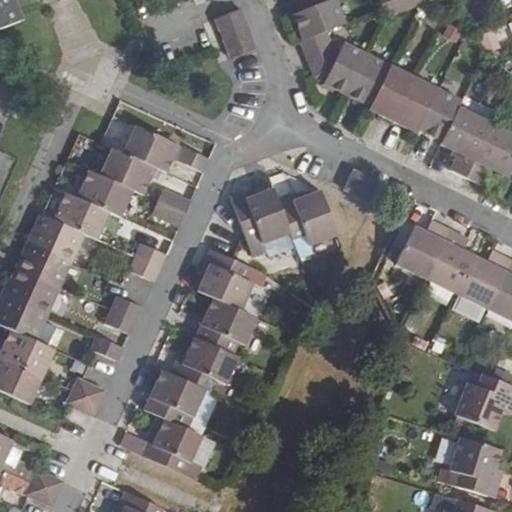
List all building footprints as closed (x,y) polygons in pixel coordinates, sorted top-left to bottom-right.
[(0,0),(0,31),(23,23),(13,0),(0,0)] [(337,0),(334,0),(293,16),(303,43),(327,32),(347,24),(337,0)] [(425,0),(379,0),(384,10),(387,19),(423,7),(428,5),(425,0)] [(511,8),(511,0),(497,0),(502,12),(511,8)] [(242,10),(215,20),(230,59),(257,50),(242,10)] [(465,16),(459,23),(469,31),(474,25),(465,16)] [(336,92),(346,97),(370,108),(379,113),(377,116),(392,123),(407,131),(409,128),(419,133),(441,144),(459,107),(462,101),(440,90),(415,78),(391,66),(368,55),(345,43),(338,58),(327,32),(303,43),(300,44),(314,78),(325,84),(325,86),(327,87),(336,92)] [(493,125),(459,107),(441,144),(440,145),(458,154),(449,171),(466,179),(493,125)] [(511,171),(511,133),(493,125),(466,179),(482,187),(491,170),(508,179),(510,175),(511,171)] [(136,127),(123,156),(157,170),(164,173),(168,175),(181,147),(136,127)] [(184,148),(177,162),(198,172),(204,174),(211,160),(184,148)] [(112,151),(100,178),(133,192),(145,197),(151,183),(157,170),(123,156),(112,151)] [(164,173),(157,170),(151,183),(158,185),(164,173)] [(343,191),(367,202),(377,181),(353,171),(343,191)] [(89,173),(81,191),(76,200),(111,216),(121,220),(133,192),(100,178),(89,173)] [(291,197),(281,174),(269,179),(273,190),(278,202),(291,197)] [(81,191),(75,187),(70,197),(76,200),(81,191)] [(186,199),(165,190),(159,204),(185,215),(192,203),(186,199)] [(244,195),(231,200),(245,239),(250,250),(292,235),(278,202),(273,190),(258,195),(246,200),(244,195)] [(256,191),(244,195),(246,200),(258,195),(256,191)] [(291,197),(278,202),(292,235),(295,242),(302,259),(312,256),(309,248),(337,238),(328,214),(321,192),(307,197),(293,202),(291,197)] [(304,192),(291,197),(293,202),(307,197),(304,192)] [(65,195),(57,213),(52,223),(85,237),(98,243),(111,216),(76,200),(70,197),(65,195)] [(159,204),(152,216),(174,226),(180,229),(185,215),(159,204)] [(57,213),(50,210),(46,220),(52,223),(57,213)] [(40,217),(28,245),(73,265),(85,237),(52,223),(46,220),(42,218),(40,217)] [(438,224),(432,221),(426,233),(433,236),(438,224)] [(415,228),(396,266),(427,281),(451,231),(438,224),(433,236),(426,233),(415,228)] [(465,237),(451,231),(427,281),(456,296),(475,256),(465,251),(459,248),(465,237)] [(470,240),(465,237),(459,248),(465,251),(470,240)] [(28,245),(16,271),(61,291),(73,265),(28,245)] [(141,245),(134,259),(129,272),(141,279),(153,251),(141,245)] [(161,254),(153,251),(141,279),(155,284),(168,258),(161,254)] [(205,275),(204,277),(197,292),(213,300),(242,312),(253,286),(260,289),(266,277),(259,273),(231,260),(211,251),(205,262),(211,265),(205,275)] [(499,254),(493,251),(487,262),(493,265),(499,254)] [(487,262),(475,256),(456,296),(487,311),(511,260),(499,254),(493,265),(487,262)] [(511,260),(487,311),(511,323),(511,260)] [(211,265),(205,262),(199,274),(204,277),(205,275),(211,265)] [(16,271),(11,282),(4,298),(49,317),(61,291),(16,271)] [(11,282),(7,281),(0,294),(0,296),(4,298),(11,282)] [(383,283),(374,288),(382,303),(391,298),(383,283)] [(486,311),(458,297),(451,310),(479,324),(486,311)] [(0,305),(0,327),(6,330),(11,332),(37,344),(47,348),(56,329),(46,324),(49,317),(4,298),(0,305)] [(109,312),(105,323),(118,330),(130,304),(117,298),(109,312)] [(242,312),(213,300),(195,339),(234,356),(240,344),(245,346),(258,320),(242,312)] [(143,310),(130,304),(118,330),(125,334),(131,337),(143,310)] [(11,332),(0,355),(0,360),(43,380),(56,352),(47,348),(37,344),(11,332)] [(97,338),(91,351),(95,353),(119,364),(125,351),(118,347),(97,338)] [(194,339),(188,352),(183,365),(178,363),(161,355),(155,369),(162,372),(171,376),(206,392),(210,393),(216,382),(225,386),(238,359),(234,356),(195,339),(194,339)] [(71,357),(80,361),(85,353),(75,348),(71,357)] [(188,352),(183,350),(178,363),(183,365),(188,352)] [(43,380),(0,360),(0,392),(30,407),(43,380)] [(401,369),(397,381),(409,385),(413,373),(401,369)] [(171,376),(162,372),(144,412),(164,421),(184,429),(189,418),(193,419),(206,392),(171,376)] [(455,417),(495,433),(503,414),(511,391),(511,387),(491,379),(481,375),(476,388),(467,385),(455,417)] [(78,379),(72,393),(100,405),(106,392),(82,381),(78,379)] [(511,412),(511,391),(503,414),(510,417),(511,412)] [(72,393),(66,406),(71,407),(94,418),(100,405),(72,393)] [(152,446),(147,444),(141,457),(180,475),(185,462),(191,463),(202,440),(202,438),(184,429),(164,421),(158,434),(152,446)] [(158,434),(152,432),(147,444),(152,446),(158,434)] [(125,434),(119,447),(130,451),(141,457),(147,444),(125,434)] [(0,437),(0,469),(3,471),(14,446),(15,444),(0,437)] [(180,475),(195,481),(202,468),(204,468),(214,445),(202,440),(191,463),(185,462),(180,475)] [(449,473),(445,483),(488,497),(497,470),(502,452),(459,440),(449,473)] [(3,471),(31,483),(37,470),(17,461),(23,449),(14,446),(3,471)] [(434,483),(444,487),(445,483),(449,473),(438,469),(434,483)] [(37,470),(31,483),(59,496),(65,483),(42,473),(37,470)] [(504,473),(497,470),(488,497),(496,499),(504,473)] [(3,471),(0,476),(0,483),(25,497),(31,483),(3,471)] [(31,483),(25,497),(29,499),(53,509),(59,496),(31,483)] [(125,508),(123,511),(163,511),(125,494),(120,505),(125,508)] [(490,511),(491,511),(437,495),(433,510),(440,511),(490,511)]
